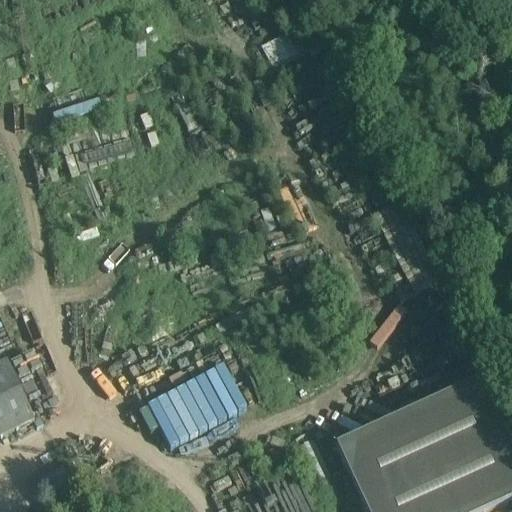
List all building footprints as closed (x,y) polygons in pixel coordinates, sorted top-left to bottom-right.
[(260,50),(272,73),(304,56),(292,33),(260,50)] [(277,194),(299,238),(318,229),(296,185),(277,194)] [(6,363),(0,366),(0,438),(34,423),(6,363)] [(225,372),(154,403),(174,448),(245,417),(225,372)] [(239,390),(250,409),(258,404),(248,385),(239,390)] [(334,448),(359,511),(504,511),(511,509),(511,476),(478,391),(334,448)] [(290,446),(313,493),(332,484),(309,437),(290,446)] [(87,491),(98,511),(122,511),(125,511),(109,480),(87,491)] [(80,511),(73,497),(45,511),(80,511)]
